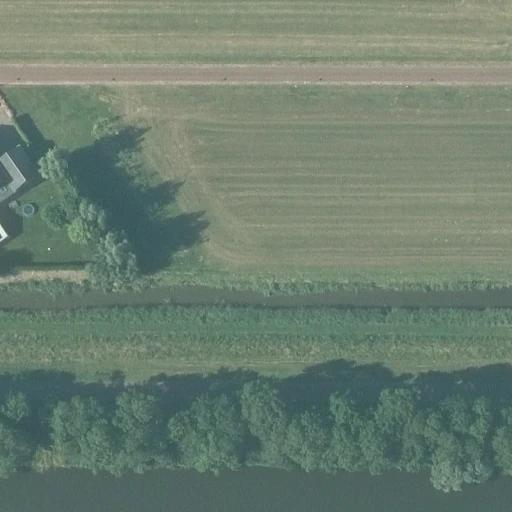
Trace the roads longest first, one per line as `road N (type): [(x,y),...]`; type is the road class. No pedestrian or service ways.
road 1 (unclassified): [(0,390),(511,389)]
road 2 (residential): [(511,75),(0,74)]
